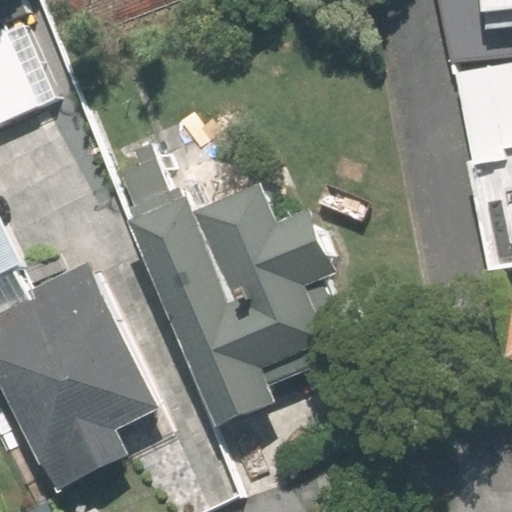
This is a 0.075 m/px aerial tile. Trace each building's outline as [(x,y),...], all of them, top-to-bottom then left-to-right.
[(29,0),(0,0),(0,25),(34,12),(29,0)] [(41,0),(58,45),(179,0),(41,0)] [(511,0),(450,0),(458,61),(511,55),(511,0)] [(0,121),(43,101),(11,35),(0,40),(0,121)] [(511,353),(511,355),(511,58),(465,68),(501,264),(511,262),(511,353)] [(0,389),(16,382),(67,489),(143,453),(131,428),(178,406),(122,291),(119,293),(102,258),(43,287),(32,265),(40,261),(0,177),(0,389)] [(145,214),(231,423),(291,399),(277,366),(347,337),(325,284),(357,271),(329,203),(296,216),(280,177),(212,205),(205,190),(145,214)]
